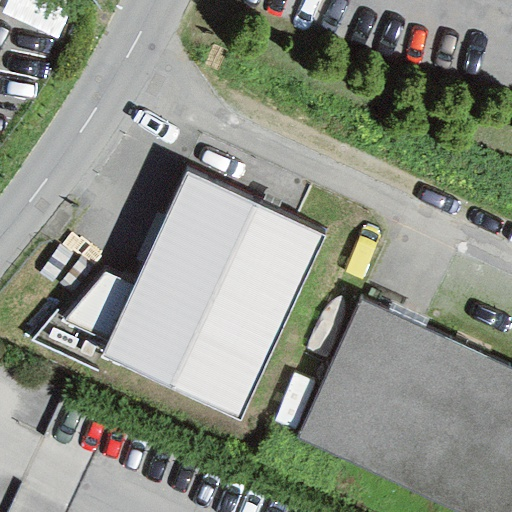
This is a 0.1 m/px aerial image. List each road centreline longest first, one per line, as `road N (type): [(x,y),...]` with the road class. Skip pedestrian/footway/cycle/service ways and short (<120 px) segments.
road 1 (residential): [(108,91),(511,276)]
road 2 (unknown): [(0,421),(203,511)]
road 3 (residential): [(0,250),(62,171),(108,91)]
